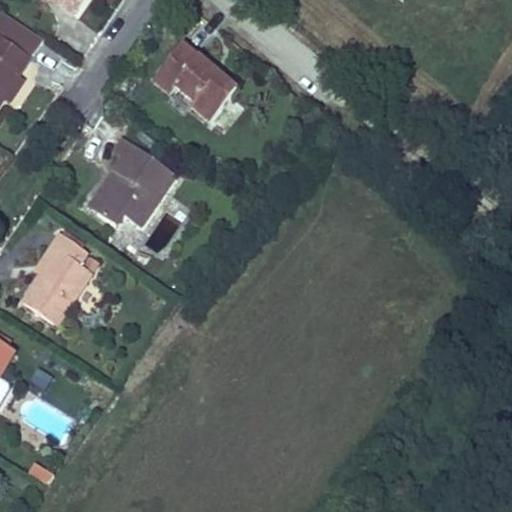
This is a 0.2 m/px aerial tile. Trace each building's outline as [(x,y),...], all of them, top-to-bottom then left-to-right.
[(83,0),(62,0),(61,2),(76,12),(83,0)] [(0,108),(7,97),(21,76),(46,38),(2,10),(0,13),(0,108)] [(202,53),(187,39),(154,77),(172,93),(178,85),(196,101),(192,105),(209,119),(241,83),(204,51),(202,53)] [(27,79),(21,76),(7,97),(13,100),(27,79)] [(178,176),(128,140),(118,154),(124,159),(114,172),(121,178),(98,210),(119,225),(126,215),(142,226),(178,176)] [(121,178),(114,172),(91,205),(98,210),(121,178)] [(58,323),(93,272),(81,264),(90,251),(62,232),(51,249),(57,253),(40,276),(24,300),(58,323)] [(57,253),(51,249),(34,272),(40,276),(57,253)] [(0,380),(19,350),(0,338),(0,380)] [(57,474),(36,462),(30,472),(50,485),(57,474)]
